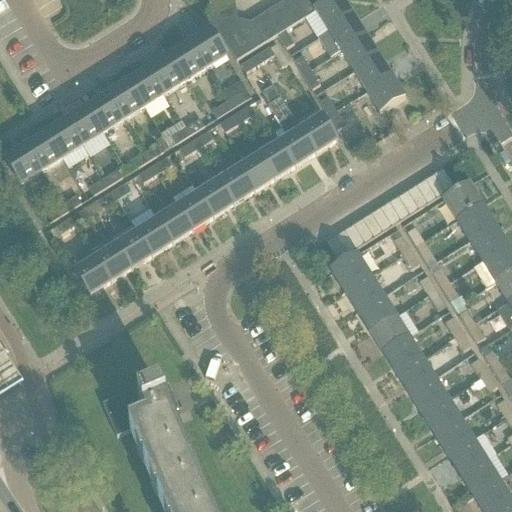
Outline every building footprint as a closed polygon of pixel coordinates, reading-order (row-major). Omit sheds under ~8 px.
[(223,0),(208,2),(210,14),(236,10),(234,0),(223,0)] [(295,28),(305,21),(291,0),(282,6),(295,28)] [(291,0),(305,21),(315,15),(315,14),(305,0),(291,0)] [(305,0),(315,14),(325,8),(320,0),(305,0)] [(315,15),(328,35),(354,19),(353,19),(352,19),(340,0),(338,0),(336,1),(325,8),(315,14),(315,15)] [(285,34),(295,28),(282,6),(272,13),(285,34)] [(210,14),(212,26),(238,23),(236,10),(210,14)] [(277,39),(285,34),(272,13),(261,19),(275,41),(277,39)] [(265,47),(275,41),(261,19),(251,26),(265,47)] [(328,35),(341,56),(366,40),(366,39),(365,40),(353,21),(354,20),(354,19),(328,35)] [(237,65),(265,47),(251,26),(238,23),(212,26),(237,65)] [(285,34),(277,39),(285,52),(293,47),(285,34)] [(211,35),(190,48),(206,73),(227,61),(211,35)] [(341,56),(353,76),(379,60),(378,60),(366,41),(367,40),(366,40),(341,56)] [(190,48),(170,61),(185,87),(206,73),(190,48)] [(269,51),(255,60),(260,68),(274,59),(270,52),(269,51)] [(255,60),(241,69),(246,77),(260,68),(255,60)] [(294,65),(303,79),(311,74),(302,60),(294,65)] [(353,76),(366,97),(392,81),(392,80),(390,81),(378,62),(380,61),(379,60),(353,76)] [(170,61),(149,74),(165,99),(185,87),(170,61)] [(149,74),(128,87),(144,112),(165,99),(149,74)] [(311,74),(303,79),(312,94),(320,89),(311,74)] [(392,81),(366,97),(379,118),(405,102),(405,101),(403,102),(391,82),(392,81)] [(128,87),(108,100),(123,125),(144,112),(128,87)] [(241,96),(226,106),(232,114),(246,105),(241,96)] [(108,100),(87,113),(103,138),(123,125),(108,100)] [(280,101),(267,109),(288,142),(280,146),(296,172),(297,172),(296,171),(315,159),(316,160),(317,159),(300,134),(280,101)] [(319,106),(329,121),(337,116),(328,101),(319,106)] [(232,114),(226,106),(212,114),(218,123),(232,114)] [(249,111),(234,120),(240,128),(254,118),(249,111)] [(87,113),(66,126),(82,151),(103,138),(87,113)] [(337,116),(329,121),(338,135),(346,130),(337,116)] [(240,128),(234,120),(220,129),(225,137),(240,128)] [(321,120),(300,134),(317,159),(316,158),(336,146),(337,147),(338,146),(327,129),(321,120)] [(200,122),(186,131),(191,139),(205,130),(200,122)] [(181,125),(160,138),(169,153),(177,148),(191,139),(186,131),(181,125)] [(66,126),(46,139),(62,164),(82,151),(66,126)] [(208,136),(193,145),(199,153),(213,144),(208,136)] [(46,139),(25,152),(41,177),(62,164),(46,139)] [(199,153),(193,145),(179,154),(184,162),(199,153)] [(280,146),(259,159),(276,185),(275,184),(295,171),(296,172),(280,146)] [(158,148),(144,158),(149,166),(163,156),(158,148)] [(41,177),(25,152),(5,165),(21,190),(41,177)] [(149,166),(144,158),(130,166),(135,175),(149,166)] [(259,159),(239,172),(255,198),(256,198),(255,196),(274,184),(275,185),(276,185),(259,159)] [(166,162),(152,171),(157,179),(172,170),(166,162)] [(157,179),(152,171),(138,180),(143,188),(157,179)] [(239,172),(218,185),(235,211),(235,210),(234,209),(254,197),(255,198),(239,172)] [(444,172),(435,178),(446,197),(455,191),(444,172)] [(117,174),(102,184),(107,192),(122,182),(117,174)] [(437,202),(446,197),(435,178),(426,184),(437,202)] [(107,192),(102,184),(88,192),(93,201),(107,192)] [(428,208),(437,202),(426,184),(417,189),(428,208)] [(218,185),(198,198),(214,224),(214,223),(214,222),(233,210),(234,211),(235,211),(218,185)] [(125,188),(111,197),(116,205),(130,196),(125,188)] [(428,208),(417,189),(408,195),(419,214),(428,208)] [(446,206),(459,226),(483,210),(482,211),(469,191),(471,190),(470,189),(444,205),(445,207),(446,206)] [(410,219),(419,214),(408,195),(399,201),(410,219)] [(116,205),(111,197),(97,206),(102,214),(116,205)] [(198,198),(177,211),(193,236),(194,236),(193,235),(213,223),(213,224),(214,224),(198,198)] [(76,200),(62,209),(67,217),(81,208),(76,200)] [(401,225),(410,219),(399,201),(390,206),(401,225)] [(392,230),(401,225),(390,206),(381,212),(392,230)] [(67,217),(62,209),(47,218),(52,226),(67,217)] [(459,226),(472,246),(496,231),(496,230),(494,231),(482,212),(484,211),(483,210),(459,226)] [(177,211),(157,223),(173,249),(174,249),(173,248),(192,236),(193,237),(193,236),(177,211)] [(150,212),(129,225),(136,236),(152,262),(153,262),(152,261),(172,248),(172,250),(173,249),(157,223),(150,212)] [(383,236),(392,230),(381,212),(372,218),(383,236)] [(84,213),(70,222),(75,230),(89,221),(84,213)] [(374,242),(383,236),(372,218),(363,223),(374,242)] [(75,230),(70,222),(56,231),(61,239),(75,230)] [(365,247),(374,242),(363,223),(354,229),(365,247)] [(356,253),(365,247),(354,229),(345,235),(356,253)] [(472,246),(485,267),(509,251),(507,252),(495,232),(496,231),(472,246)] [(407,237),(406,237),(416,252),(416,251),(424,246),(415,232),(407,237)] [(347,259),(356,253),(345,235),(336,240),(347,259)] [(398,235),(390,240),(393,245),(403,260),(411,255),(401,240),(401,239),(398,235)] [(136,236),(116,249),(132,275),(132,274),(151,261),(152,263),(152,262),(136,236)] [(338,264),(347,259),(336,240),(327,246),(338,264)] [(416,251),(416,252),(424,266),(425,265),(433,260),(424,246),(416,251)] [(116,249),(95,262),(111,288),(112,288),(111,286),(131,274),(132,275),(116,249)] [(485,267),(497,287),(511,278),(511,259),(508,253),(509,252),(509,251),(485,267)] [(411,255),(403,260),(411,274),(420,269),(411,255)] [(345,296),(345,297),(370,281),(357,262),(358,261),(357,260),(332,276),(333,277),(334,276),(346,295),(345,296)] [(111,287),(95,262),(74,275),(90,300),(111,287)] [(441,273),(432,279),(441,293),(450,287),(441,273)] [(511,278),(497,287),(510,308),(511,306),(511,278)] [(357,317),(382,302),(370,281),(345,297),(345,298),(347,297),(359,316),(357,317)] [(427,281),(419,286),(428,300),(436,295),(427,281)] [(411,283),(403,288),(409,297),(417,292),(411,283)] [(450,287),(441,293),(450,307),(459,301),(450,287)] [(435,297),(427,302),(436,316),(444,311),(435,297)] [(459,301),(450,307),(458,319),(466,314),(463,309),(466,307),(461,299),(459,301)] [(370,337),(395,322),(382,302),(357,317),(358,318),(359,317),(371,336),(370,337)] [(466,314),(458,319),(458,320),(467,333),(475,328),(466,314)] [(405,316),(395,322),(408,343),(418,337),(405,316)] [(383,358),(408,343),(395,322),(370,337),(370,338),(372,337),(385,357),(383,358)] [(453,322),(445,327),(454,341),(462,336),(453,322)] [(475,328),(467,333),(476,348),(484,342),(475,328)] [(461,338),(453,343),(462,357),(470,352),(461,338)] [(396,378),(396,379),(421,363),(408,343),(383,358),(384,359),(385,358),(397,377),(396,378)] [(0,405),(24,390),(0,351),(0,405)] [(492,355),(483,360),(485,362),(493,374),(501,369),(492,355)] [(409,399),(434,383),(421,363),(396,379),(397,379),(398,378),(410,398),(409,399)] [(478,364),(471,368),(480,382),(488,377),(479,363),(478,364)] [(501,369),(493,374),(502,389),(510,383),(501,369)] [(488,377),(480,382),(489,397),(497,392),(488,377)] [(422,419),(422,420),(447,404),(434,383),(409,399),(411,399),(423,418),(422,419)] [(162,511),(205,511),(166,420),(178,415),(178,416),(180,416),(179,413),(178,414),(174,404),(175,404),(168,389),(167,389),(167,390),(159,394),(161,397),(139,406),(134,394),(102,407),(117,441),(130,435),(162,511)] [(434,440),(435,440),(459,425),(447,404),(422,420),(424,419),(436,439),(434,440)] [(511,415),(504,404),(496,409),(505,423),(511,419),(511,415)] [(447,460),(448,461),(472,445),(459,425),(435,440),(435,441),(436,440),(449,459),(447,460)] [(472,445),(448,461),(449,461),(462,480),(460,481),(461,481),(485,466),(496,459),(483,439),(472,445)] [(473,501),(473,502),(498,486),(485,466),(461,481),(461,482),(462,481),(474,500),(473,501)] [(502,511),(511,507),(498,486),(473,502),(474,502),(475,501),(481,511),(502,511)]
